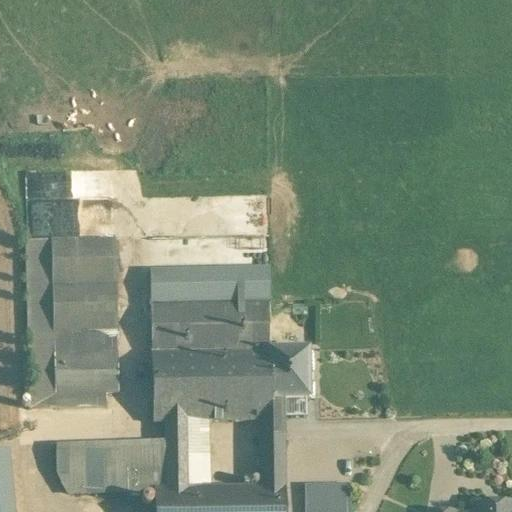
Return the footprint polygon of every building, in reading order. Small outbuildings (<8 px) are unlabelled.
[(165,238),(266,236),(266,208),(165,210),(165,238)] [(115,241),(25,243),(29,412),(107,410),(106,397),(118,397),(115,241)] [(268,271),(149,273),(150,307),(223,305),(269,305),(268,271)] [(151,356),(223,355),(223,305),(150,307),(151,356)] [(269,354),(269,305),(223,305),(223,355),(259,354),(269,354)] [(269,354),(259,354),(260,417),(260,424),(260,433),(260,441),(284,440),(284,432),(283,401),(308,401),(307,353),(269,354)] [(223,355),(151,356),(152,425),(164,425),(185,425),(260,424),(260,417),(259,354),(223,355)] [(154,492),(188,491),(186,435),(185,425),(164,425),(164,435),(165,444),(166,473),(136,474),(137,493),(154,492)] [(284,440),(260,441),(260,489),(265,489),(284,489),(284,440)] [(165,444),(55,448),(56,476),(67,476),(68,498),(137,493),(136,474),(166,473),(165,444)] [(13,511),(9,455),(0,455),(0,511),(13,511)] [(349,511),(348,488),(303,489),(304,511),(349,511)] [(188,491),(154,492),(154,511),(285,511),(285,489),(284,489),(265,489),(260,489),(188,491)]
